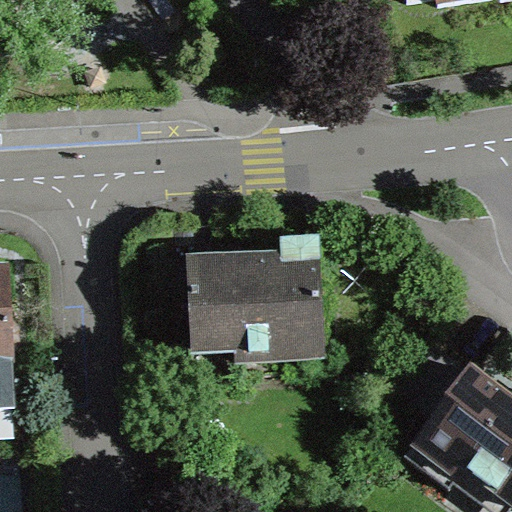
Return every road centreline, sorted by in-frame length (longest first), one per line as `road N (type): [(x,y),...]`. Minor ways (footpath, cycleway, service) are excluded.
road 1 (residential): [(75,180),(108,511)]
road 2 (residential): [(75,180),(370,161)]
road 3 (residential): [(244,0),(370,161)]
road 4 (residential): [(370,161),(504,141)]
